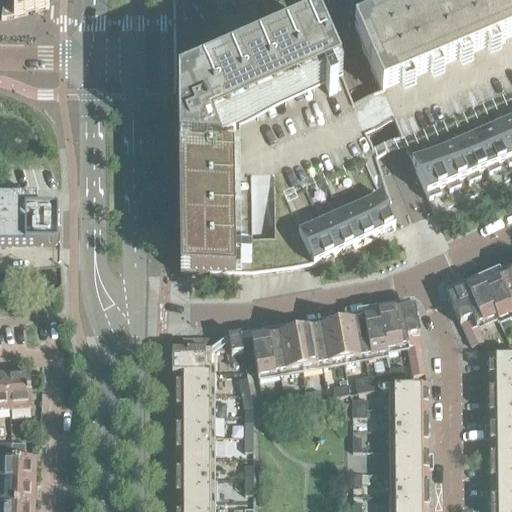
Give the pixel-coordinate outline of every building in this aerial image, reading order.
[(0,0),(0,2),(3,3),(2,22),(14,19),(17,18),(49,11),(49,0),(0,0)] [(262,54),(178,91),(179,146),(182,146),(182,153),(179,154),(180,278),(235,277),(253,277),(275,274),(276,274),(295,271),(313,268),(314,268),(320,265),(333,260),(334,260),(340,257),(352,251),(354,250),(360,248),(372,243),(375,241),(377,240),(392,234),(395,232),(434,215),(471,199),(474,198),(510,182),(511,180),(511,0),(431,0),(368,28),(369,28),(354,35),(326,47),(320,34),(318,30),(315,31),(290,42),(287,43),(262,54)] [(0,250),(37,250),(38,249),(58,249),(58,213),(37,213),(37,201),(0,200),(0,250)] [(511,276),(503,281),(511,301),(511,276)] [(511,301),(503,281),(483,289),(499,325),(499,326),(500,330),(511,324),(511,301)] [(482,286),(461,295),(473,322),(476,328),(479,334),(479,335),(499,326),(499,325),(483,289),(482,286)] [(473,322),(461,295),(447,301),(459,328),(461,328),(473,322)] [(414,310),(400,313),(405,342),(417,339),(419,339),(414,310)] [(400,313),(378,317),(379,320),(385,355),(385,358),(386,360),(408,356),(407,354),(407,351),(406,348),(405,342),(400,313)] [(379,320),(357,324),(365,367),(386,363),(386,360),(385,358),(385,355),(379,320)] [(476,328),(473,322),(461,328),(463,333),(476,328)] [(357,324),(336,328),(344,371),(365,367),(357,324)] [(336,328),(315,332),(323,375),(344,371),(336,328)] [(466,339),(479,334),(476,328),(463,333),(466,339)] [(315,332),(293,336),(301,379),(323,375),(315,332)] [(479,335),(479,334),(466,339),(468,345),(481,340),(479,335)] [(293,336),(272,340),(280,383),(301,379),(293,336)] [(243,359),(241,345),(240,339),(228,341),(228,342),(228,343),(230,354),(230,355),(231,361),(243,359)] [(419,346),(417,339),(405,342),(406,348),(419,346)] [(272,340),(251,344),(259,387),(280,383),(272,340)] [(484,346),(481,340),(468,345),(471,351),(482,346),(484,346)] [(230,354),(228,343),(221,343),(221,354),(230,354)] [(420,352),(419,346),(406,348),(407,351),(407,354),(420,352)] [(511,359),(511,356),(511,350),(497,350),(498,360),(511,359)] [(421,359),(420,352),(407,354),(408,361),(421,359)] [(210,378),(210,354),(209,354),(203,354),(198,354),(193,354),(188,354),(182,354),(172,354),(172,378),(176,378),(210,378)] [(244,368),(243,359),(231,361),(232,370),(244,368)] [(422,365),(421,359),(408,361),(410,367),(422,365)] [(511,382),(511,359),(498,360),(488,360),(488,383),(511,382)] [(423,371),(422,365),(410,367),(411,373),(423,371)] [(391,383),(406,380),(404,370),(389,372),(391,383)] [(424,378),(423,371),(411,373),(412,379),(412,380),(424,378)] [(29,376),(7,377),(10,414),(32,412),(29,376)] [(0,414),(10,414),(7,377),(0,378),(0,414)] [(214,378),(210,378),(176,378),(176,399),(214,399),(214,378)] [(377,394),(375,384),(374,379),(364,381),(367,396),(377,394)] [(367,396),(364,381),(354,383),(357,398),(367,396)] [(241,398),(250,397),(247,382),(238,384),(241,398)] [(511,404),(511,382),(488,383),(488,405),(511,404)] [(350,399),(350,398),(348,389),(333,392),(335,402),(350,399)] [(388,390),(389,413),(428,412),(427,390),(388,390)] [(305,397),(307,407),(321,404),(320,394),(305,397)] [(250,397),(241,398),(243,413),(252,411),(250,397)] [(307,407),(305,397),(291,399),(292,409),(307,407)] [(214,421),(214,399),(176,399),(176,421),(214,421)] [(276,402),(262,404),(263,415),(278,412),(276,402)] [(367,404),(359,404),(352,404),(352,414),(367,414),(367,404)] [(511,427),(511,404),(488,405),(489,427),(511,427)] [(428,435),(428,412),(389,413),(389,435),(428,435)] [(367,422),(367,414),(352,414),(352,422),(367,422)] [(214,442),(214,421),(176,421),(176,442),(214,442)] [(253,427),(244,427),(244,441),(253,441),(253,427)] [(511,427),(489,427),(489,437),(489,447),(511,446),(511,427)] [(428,457),(428,435),(389,435),(389,456),(389,457),(395,457),(399,457),(428,457)] [(253,441),(244,441),(244,456),(252,456),(253,441)] [(214,463),(214,442),(176,442),(176,463),(214,463)] [(361,442),(352,442),(352,457),(361,456),(361,442)] [(0,456),(12,456),(12,447),(0,446),(0,456)] [(511,468),(511,446),(489,447),(489,469),(511,468)] [(25,457),(25,447),(12,447),(12,456),(25,457)] [(399,457),(395,457),(389,457),(389,463),(389,477),(428,476),(428,463),(428,457),(399,457)] [(0,462),(0,485),(36,487),(36,474),(36,463),(12,462),(0,462)] [(215,485),(214,463),(176,463),(176,485),(215,485)] [(78,464),(73,464),(64,464),(64,475),(78,475),(78,464)] [(511,490),(511,468),(489,469),(490,491),(511,490)] [(253,470),(252,470),(244,470),(244,485),(253,485),(253,470)] [(428,498),(428,476),(389,477),(389,478),(389,499),(428,498)] [(361,486),(361,485),(361,478),(352,478),(352,493),(361,494),(361,492),(361,486)] [(0,485),(0,506),(35,508),(36,487),(0,485)] [(215,506),(215,485),(176,485),(176,506),(215,506)] [(253,500),(253,485),(244,485),(244,500),(253,500)] [(511,511),(511,490),(490,491),(489,511),(511,511)] [(64,498),(64,506),(77,506),(78,499),(64,498)] [(428,511),(428,498),(389,499),(389,511),(428,511)]
